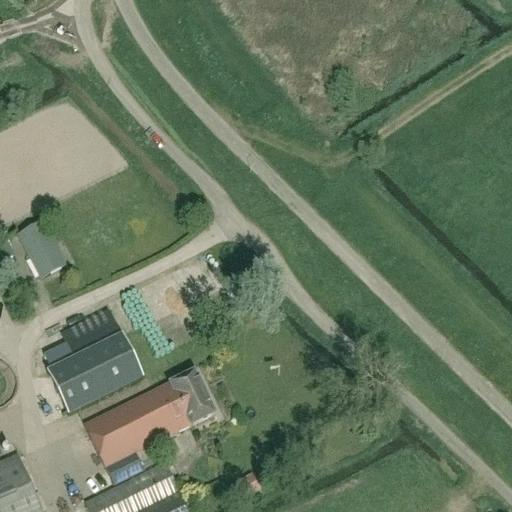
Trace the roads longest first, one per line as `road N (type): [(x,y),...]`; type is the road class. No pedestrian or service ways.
road 1 (unclassified): [(83,0),(95,53),(135,110),(308,308),(511,498)]
road 2 (unclassified): [(511,418),(207,117),(122,0)]
